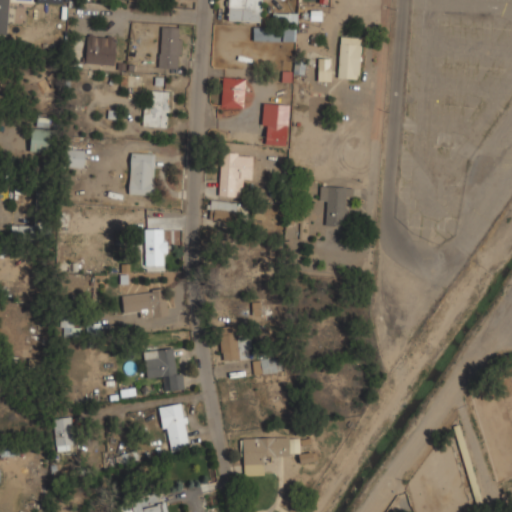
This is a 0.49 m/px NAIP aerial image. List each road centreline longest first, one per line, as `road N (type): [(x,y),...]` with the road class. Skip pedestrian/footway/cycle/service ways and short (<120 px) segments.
road 1 (residential): [(203,0),(196,329),(237,511)]
road 2 (residential): [(373,292),(388,0)]
road 3 (residential): [(511,312),(370,511)]
